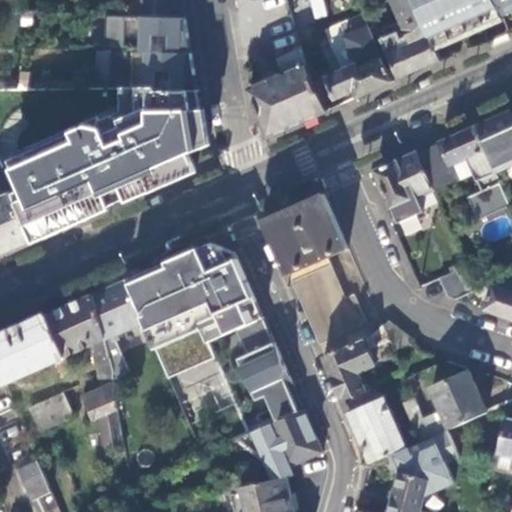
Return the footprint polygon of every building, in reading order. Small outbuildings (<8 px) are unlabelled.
[(135,0),(135,15),(144,16),(144,0),(135,0)] [(144,0),(144,16),(188,18),(185,0),(144,0)] [(308,0),(312,19),(327,17),(323,0),(308,0)] [(379,31),(400,79),(423,69),(442,61),(435,48),(413,0),(392,0),(402,22),(379,31)] [(413,0),(435,48),(502,18),(494,0),(413,0)] [(511,0),(494,0),(502,18),(511,13),(511,0)] [(22,10),(22,26),(34,27),(35,11),(22,10)] [(106,14),(106,50),(114,50),(194,53),(191,33),(188,18),(144,16),(135,15),(106,14)] [(508,34),(487,43),(490,51),(511,42),(508,34)] [(114,50),(110,89),(123,89),(157,89),(157,91),(200,90),(197,72),(194,53),(114,50)] [(299,123),(326,112),(298,50),(274,61),(281,75),(275,78),(272,73),(263,77),(266,82),(249,90),(270,136),(299,123)] [(394,82),(384,59),(360,69),(357,64),(326,77),(336,98),(355,90),(358,97),(371,92),(394,82)] [(33,73),(21,72),(20,89),(33,89),(33,73)] [(200,90),(157,91),(157,89),(123,89),(123,111),(1,164),(14,194),(34,240),(56,230),(112,206),(183,175),(197,168),(191,154),(209,146),(200,90)] [(511,111),(494,120),(477,128),(497,173),(511,166),(511,111)] [(446,185),(448,189),(477,176),(485,194),(471,200),(480,221),(511,207),(497,173),(477,128),(450,139),(429,148),(446,185)] [(446,185),(429,148),(417,154),(434,190),(446,185)] [(434,190),(417,154),(398,162),(376,172),(400,223),(425,212),(418,197),(434,190)] [(34,240),(14,194),(1,199),(0,196),(0,254),(12,249),(34,240)] [(328,257),(349,248),(325,195),(292,209),(264,222),(288,275),(319,344),(367,323),(354,294),(347,297),(328,257)] [(209,245),(125,281),(143,323),(156,350),(203,329),(208,342),(209,342),(215,355),(245,342),(239,330),(264,319),(234,253),(211,244),(209,245)] [(457,300),(478,291),(465,262),(451,269),(452,273),(440,279),(448,296),(457,300)] [(143,323),(125,281),(112,287),(93,295),(103,340),(126,330),(143,323)] [(511,291),(498,287),(493,289),(486,309),(511,318),(511,291)] [(103,340),(93,295),(69,306),(49,315),(66,356),(92,345),(103,340)] [(66,356),(49,315),(19,328),(0,336),(0,373),(5,384),(67,358),(66,356)] [(389,318),(383,322),(371,335),(324,356),(343,399),(367,389),(360,373),(376,366),(369,350),(391,340),(395,349),(415,337),(409,335),(389,318)] [(270,334),(264,319),(239,330),(245,342),(246,345),(270,334)] [(126,330),(103,340),(105,348),(106,352),(120,346),(119,342),(129,338),(126,330)] [(105,348),(103,340),(92,345),(94,352),(105,348)] [(283,363),(274,344),(239,360),(248,380),(255,395),(258,401),(293,385),(283,363)] [(131,373),(120,346),(106,352),(112,381),(131,373)] [(106,452),(126,448),(112,381),(106,352),(105,348),(94,352),(102,389),(79,399),(86,413),(89,412),(94,421),(99,419),(106,452)] [(444,414),(426,422),(432,438),(448,430),(487,412),(469,371),(432,387),(444,414)] [(255,395),(248,380),(229,389),(235,404),(255,395)] [(32,411),(42,432),(76,417),(66,396),(32,411)] [(426,422),(415,398),(403,402),(420,442),(432,438),(426,422)] [(385,399),(350,414),(372,462),(392,454),(407,448),(385,399)] [(293,476),(289,468),(322,454),(311,427),(303,409),(248,433),(235,439),(262,461),(239,488),(287,478),(293,476)] [(511,417),(506,416),(498,453),(511,455),(511,417)] [(248,433),(241,417),(211,430),(206,420),(190,427),(202,453),(235,439),(248,433)] [(453,477),(446,461),(460,455),(448,430),(432,438),(420,442),(407,448),(392,454),(400,471),(401,470),(389,511),(427,511),(421,510),(427,489),(453,477)] [(511,455),(498,453),(495,468),(511,471),(511,455)] [(39,511),(49,511),(59,508),(36,456),(19,464),(39,511)] [(295,511),(287,478),(239,488),(243,511),(295,511)]
